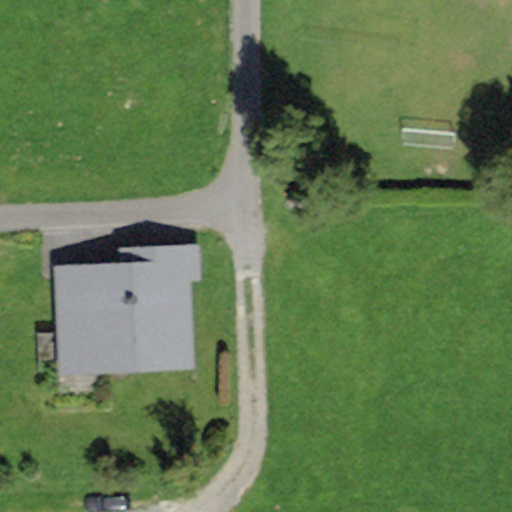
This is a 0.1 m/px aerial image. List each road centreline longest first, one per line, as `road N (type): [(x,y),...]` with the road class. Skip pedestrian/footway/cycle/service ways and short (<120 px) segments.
road 1 (residential): [(254,0),(253,159),(242,190),(211,203),(0,212)]
road 2 (track): [(242,190),(254,249),(259,423),(237,481),(198,511)]
